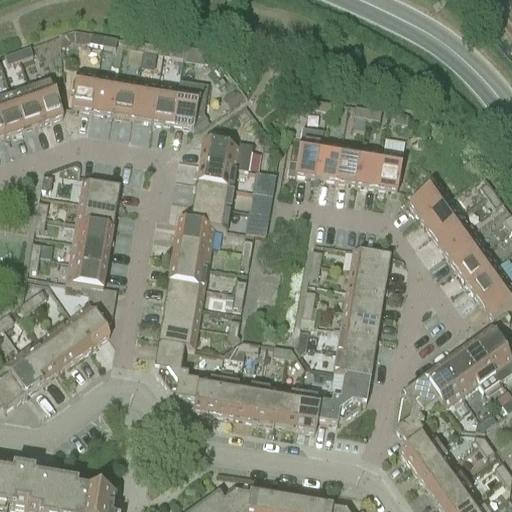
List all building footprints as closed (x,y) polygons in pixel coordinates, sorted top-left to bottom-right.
[(88,49),(101,51),(103,41),(90,39),(88,49)] [(116,43),(103,41),(101,51),(114,53),(116,43)] [(128,55),(142,58),(143,48),(130,46),(128,55)] [(156,50),(143,48),(142,58),(155,60),(156,50)] [(16,56),(20,65),(32,61),(29,52),(16,56)] [(183,55),(170,53),(168,62),(182,64),(183,55)] [(20,65),(16,56),(4,61),(7,70),(20,65)] [(70,114),(90,118),(97,81),(76,78),(70,114)] [(117,84),(97,81),(90,118),(111,121),(117,84)] [(137,88),(117,84),(111,121),(131,124),(137,88)] [(179,84),(177,94),(171,131),(192,135),(206,124),(202,118),(206,89),(179,84)] [(49,87),(29,94),(42,129),(62,122),(49,87)] [(157,91),(137,88),(131,124),(151,128),(157,91)] [(171,131),(177,94),(157,91),(151,128),(171,131)] [(42,129),(29,94),(10,101),(22,136),(42,129)] [(10,101),(0,104),(0,133),(3,143),(22,136),(10,101)] [(312,115),(325,117),(327,108),(314,106),(312,115)] [(340,110),(327,108),(325,117),(339,119),(340,110)] [(353,122),(366,124),(367,114),(354,112),(353,122)] [(380,117),(367,114),(366,124),(379,126),(380,117)] [(404,130),(406,121),(392,118),(391,128),(404,130)] [(294,180),(314,184),(320,147),(322,137),(301,134),(296,166),(294,180)] [(202,148),(198,169),(235,175),(247,177),(251,151),(238,149),(237,154),(219,151),(220,144),(216,138),(202,148)] [(314,184),(335,187),(341,151),(320,147),(314,184)] [(361,154),(341,151),(335,187),(355,191),(361,154)] [(381,157),(361,154),(355,191),(375,194),(381,157)] [(381,157),(375,194),(396,197),(402,161),(381,157)] [(289,165),(286,179),(294,180),(296,166),(289,165)] [(478,176),(470,165),(462,170),(470,181),(478,176)] [(232,195),(235,175),(198,169),(195,189),(232,195)] [(272,195),(275,182),(265,180),(263,193),(272,195)] [(40,195),(49,197),(51,183),(42,182),(40,195)] [(83,182),(78,209),(115,215),(118,194),(126,195),(127,189),(83,182)] [(407,209),(419,226),(450,204),(437,187),(407,209)] [(478,193),(486,204),(494,198),(486,187),(478,193)] [(228,215),(232,195),(195,189),(192,209),(228,215)] [(502,209),(494,198),(486,204),(494,214),(502,209)] [(461,221),(450,204),(419,226),(431,242),(461,221)] [(261,207),(258,220),(268,222),(270,209),(261,207)] [(37,209),(35,222),(45,224),(47,210),(37,209)] [(78,209),(75,229),(112,235),(115,215),(78,209)] [(225,236),(228,215),(192,209),(188,229),(188,230),(213,234),(225,236)] [(266,235),(268,222),(258,220),(256,234),(266,235)] [(502,226),(510,237),(511,235),(511,223),(510,220),(502,226)] [(473,238),(461,221),(431,242),(443,259),(473,238)] [(42,237),(45,224),(35,222),(33,235),(42,237)] [(177,227),(173,248),(210,254),(213,234),(188,230),(188,229),(177,227)] [(112,235),(75,229),(72,249),(108,255),(112,235)] [(443,259),(455,276),(485,254),(473,238),(443,259)] [(242,246),(240,259),(249,261),(252,247),(242,246)] [(210,254),(173,248),(170,268),(207,274),(210,254)] [(31,249),(29,262),(38,264),(40,250),(31,249)] [(72,249),(68,269),(105,275),(108,255),(72,249)] [(497,271),(485,254),(455,276),(467,292),(497,271)] [(352,256),(349,277),(386,283),(389,262),(352,256)] [(312,257),(309,270),(319,271),(321,258),(312,257)] [(247,274),(249,261),(240,259),(238,272),(247,274)] [(36,277),(38,264),(29,262),(26,275),(36,277)] [(170,268),(167,288),(203,294),(207,274),(170,268)] [(102,294),(105,275),(68,269),(65,290),(89,294),(89,293),(102,295),(102,294)] [(317,285),(319,271),(309,270),(307,283),(317,285)] [(478,309),(509,287),(497,271),(467,292),(478,309)] [(382,303),(386,283),(349,277),(346,297),(382,303)] [(236,286),(233,299),(243,301),(245,288),(236,286)] [(511,310),(511,291),(509,287),(478,309),(491,327),(508,329),(510,322),(505,316),(511,310)] [(200,314),(203,294),(167,288),(163,308),(200,314)] [(115,297),(102,294),(102,295),(89,293),(89,294),(87,306),(113,311),(115,297)] [(40,296),(29,303),(35,311),(45,303),(40,296)] [(305,297),(303,310),(312,312),(314,299),(305,297)] [(379,323),(382,303),(346,297),(342,317),(379,323)] [(241,314),(243,301),(233,299),(231,312),(241,314)] [(35,311),(29,303),(18,312),(24,319),(35,311)] [(87,306),(86,312),(92,320),(111,323),(113,311),(87,306)] [(163,308),(160,328),(197,335),(200,314),(163,308)] [(310,325),(312,312),(303,310),(301,323),(310,325)] [(110,328),(111,323),(92,320),(86,312),(69,324),(91,354),(108,342),(102,334),(110,328)] [(376,343),(379,323),(342,317),(339,337),(376,343)] [(7,320),(0,324),(0,332),(2,335),(12,327),(7,320)] [(74,366),(91,354),(69,324),(53,336),(74,366)] [(229,326),(227,339),(236,341),(239,327),(229,326)] [(160,328),(157,349),(183,353),(183,354),(193,355),(197,335),(160,328)] [(53,336),(36,348),(58,378),(74,366),(53,336)] [(490,336),(472,348),(498,385),(500,387),(511,377),(511,367),(499,350),(506,346),(507,339),(490,336)] [(298,337),(296,351),(306,352),(308,339),(298,337)] [(372,363),(376,343),(339,337),(336,357),(372,363)] [(236,341),(227,339),(226,343),(231,350),(239,344),(236,341)] [(235,356),(244,357),(245,348),(241,347),(233,353),(235,356)] [(36,348),(19,359),(41,390),(58,378),(36,348)] [(258,350),(245,348),(244,357),(257,360),(258,350)] [(482,397),(498,385),(472,348),(456,360),(477,390),(482,397)] [(179,378),(183,354),(183,353),(157,349),(153,375),(157,376),(156,380),(169,398),(174,398),(173,404),(193,407),(194,407),(198,381),(179,378)] [(305,356),(306,352),(296,351),(293,353),(298,361),(305,356)] [(271,362),(284,364),(285,355),(273,352),(271,362)] [(285,355),(284,364),(292,365),(295,363),(290,355),(285,355)] [(332,378),(343,380),(343,379),(369,383),(372,363),(336,357),(332,378)] [(25,402),(41,390),(19,359),(2,372),(8,380),(9,380),(25,402)] [(456,360),(439,372),(460,402),(477,390),(456,360)] [(0,386),(8,380),(2,372),(0,373),(0,386)] [(439,372),(422,384),(438,406),(437,406),(443,415),(460,402),(439,372)] [(328,402),(319,401),(315,427),(316,427),(336,431),(337,425),(342,426),(359,414),(360,409),(365,410),(369,383),(343,379),(343,380),(340,396),(339,404),(332,403),(328,402)] [(3,417),(25,402),(9,380),(8,380),(0,386),(0,413),(1,413),(3,417)] [(192,418),(213,421),(219,384),(198,381),(194,407),(193,407),(192,418)] [(213,421),(233,424),(239,388),(219,384),(213,421)] [(417,420),(437,406),(438,406),(422,384),(401,399),(404,403),(400,406),(396,427),(399,431),(395,435),(407,451),(407,452),(429,436),(417,420)] [(233,424),(253,428),(259,391),(239,388),(233,424)] [(253,428),(273,431),(279,394),(259,391),(253,428)] [(299,397),(279,394),(273,431),(293,434),(299,397)] [(330,395),(328,402),(332,403),(339,404),(340,396),(330,395)] [(319,401),(299,397),(293,434),(314,438),(316,427),(315,427),(319,401)] [(506,419),(511,414),(511,403),(501,411),(506,419)] [(489,419),(479,427),(484,435),(495,427),(489,419)] [(484,435),(479,427),(475,430),(474,437),(483,439),(484,435)] [(441,453),(429,436),(407,452),(407,451),(398,457),(410,474),(441,453)] [(473,445),(477,452),(485,446),(483,443),(473,441),(473,445)] [(493,457),(485,446),(477,452),(485,463),(493,457)] [(453,469),(441,453),(410,474),(422,491),(453,469)] [(493,474),(501,485),(509,479),(501,468),(493,474)] [(465,486),(453,469),(422,491),(434,507),(465,486)] [(0,474),(0,511),(26,511),(31,485),(32,485),(33,480),(0,474)] [(509,479),(501,485),(506,492),(510,492),(511,483),(509,479)] [(26,511),(112,511),(114,504),(75,498),(76,492),(32,485),(31,485),(26,511)] [(434,507),(437,511),(462,511),(476,502),(465,486),(434,507)] [(233,493),(220,502),(219,503),(225,511),(247,511),(250,495),(233,493)] [(267,511),(270,498),(250,495),(247,511),(267,511)] [(225,511),(219,503),(220,502),(217,498),(200,510),(200,511),(225,511)] [(288,511),(290,502),(270,498),(267,511),(288,511)] [(309,511),(310,505),(290,502),(288,511),(309,511)] [(483,511),(476,502),(462,511),(483,511)]
